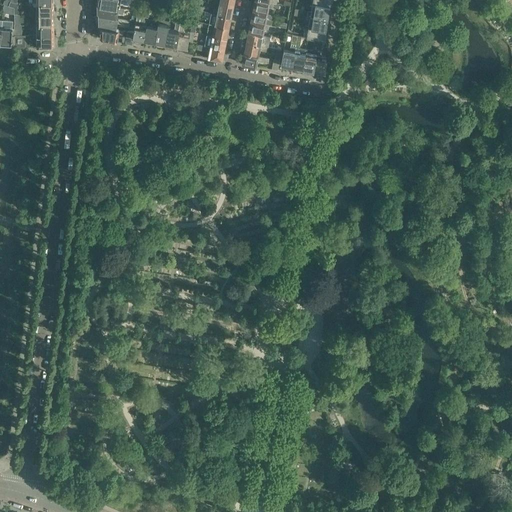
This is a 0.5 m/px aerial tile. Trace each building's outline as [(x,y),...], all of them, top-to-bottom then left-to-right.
[(261,0),(254,0),(253,9),(267,13),(269,6),(279,8),(280,4),(269,2),(261,0)] [(10,1),(8,6),(14,7),(14,13),(17,13),(17,3),(15,2),(10,1)] [(54,2),(36,2),(30,2),(31,6),(36,6),(36,13),(53,13),(53,5),(54,5),(54,2)] [(310,18),(308,27),(328,30),(332,5),(312,2),(311,10),(309,10),(307,17),(310,18)] [(213,13),(217,14),(231,17),(233,6),(219,3),(218,8),(215,8),(213,13)] [(14,7),(8,6),(4,4),(3,13),(14,14),(14,7)] [(117,7),(98,4),(98,11),(99,13),(99,14),(116,17),(117,17),(118,17),(117,17),(118,12),(122,13),(123,11),(128,12),(128,8),(118,7),(117,7)] [(253,9),(251,20),(272,25),(272,19),(266,18),(267,13),(253,9)] [(53,13),(36,13),(36,24),(53,24),(53,19),(53,13)] [(116,17),(99,14),(99,23),(100,24),(100,26),(119,29),(119,28),(116,28),(117,22),(129,24),(129,26),(134,27),(135,20),(118,17),(117,17),(116,17)] [(217,14),(214,24),(229,27),(231,17),(217,14)] [(159,15),(157,26),(154,41),(160,42),(160,43),(163,44),(164,43),(165,43),(168,28),(161,27),(163,16),(159,15)] [(146,24),(144,39),(145,39),(146,41),(148,41),(150,40),(154,41),(158,18),(154,17),(154,20),(147,18),(146,24)] [(168,28),(165,43),(167,43),(167,44),(170,45),(171,44),(176,45),(179,30),(181,18),(176,17),(174,29),(168,28)] [(276,25),(272,25),(251,20),(249,31),(263,34),(264,28),(275,30),(276,25)] [(133,35),(132,37),(133,37),(138,38),(139,39),(141,40),(143,39),(144,39),(146,24),(135,22),(134,31),(133,35)] [(2,23),(0,41),(0,42),(3,43),(4,45),(14,46),(14,35),(12,35),(13,28),(6,28),(7,28),(7,24),(2,23)] [(179,30),(176,45),(181,46),(182,47),(185,47),(186,46),(187,47),(188,42),(190,32),(183,31),(185,24),(180,23),(179,30)] [(22,35),(22,24),(14,24),(14,28),(13,28),(12,35),(22,35)] [(53,24),(36,24),(37,35),(54,35),(54,33),(53,33),(53,27),(53,24)] [(214,24),(212,35),(227,38),(229,27),(214,24)] [(119,29),(100,26),(100,35),(103,38),(116,40),(116,38),(117,38),(119,29)] [(326,40),(328,30),(308,27),(307,31),(305,31),(304,36),(307,36),(306,37),(326,40)] [(128,30),(125,42),(128,43),(132,43),(133,37),(132,37),(133,35),(134,31),(128,30)] [(267,35),(263,34),(249,31),(246,42),(261,44),(265,45),(267,35)] [(284,49),(281,64),(283,64),(283,65),(286,66),(287,65),(292,66),(294,51),(297,35),(292,34),(289,50),(286,49),(284,48),(284,49)] [(25,35),(14,35),(14,46),(25,46),(25,35)] [(54,35),(37,35),(37,46),(51,46),(54,43),(54,35)] [(212,35),(210,46),(225,49),(227,38),(212,35)] [(294,51),(292,66),(297,67),(297,68),(301,68),(302,68),(305,53),(306,48),(300,46),(302,36),(297,35),(294,51)] [(284,38),(277,37),(275,47),(282,48),(284,38)] [(305,53),(302,68),(304,68),(304,69),(307,70),(308,69),(313,70),(316,55),(318,39),(314,39),(313,49),(306,48),(305,53)] [(246,41),(244,53),(259,55),(260,50),(268,51),(268,46),(261,44),(246,42),(246,41)] [(209,51),(208,57),(223,59),(225,49),(210,46),(198,44),(197,49),(209,51)] [(259,55),(244,53),(242,63),(256,66),(256,64),(257,64),(258,60),(266,62),(267,57),(259,55)] [(316,55),(313,70),(319,71),(319,72),(322,72),(323,71),(325,72),(327,57),(316,55)] [(208,105),(207,111),(219,113),(220,107),(208,105)] [(222,117),(245,122),(247,111),(243,110),(224,107),(222,117)] [(283,327),(281,338),(281,339),(289,341),(291,328),(283,327)] [(393,363),(391,366),(401,369),(404,361),(394,359),(393,363)]
